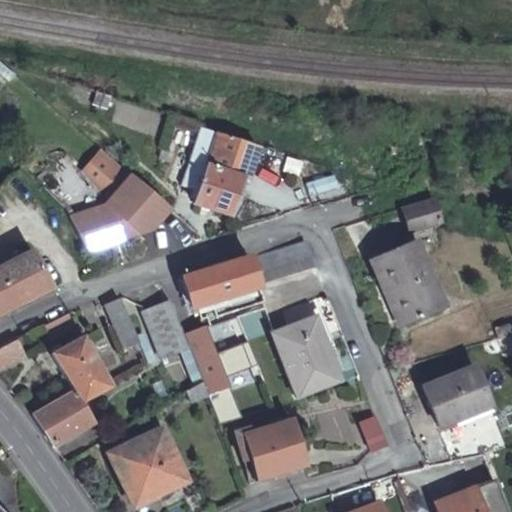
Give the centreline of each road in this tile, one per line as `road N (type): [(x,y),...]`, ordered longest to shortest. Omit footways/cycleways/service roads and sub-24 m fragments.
road 1 (residential): [(312,220),(402,456),(235,511)]
road 2 (residential): [(0,332),(71,293),(312,220)]
